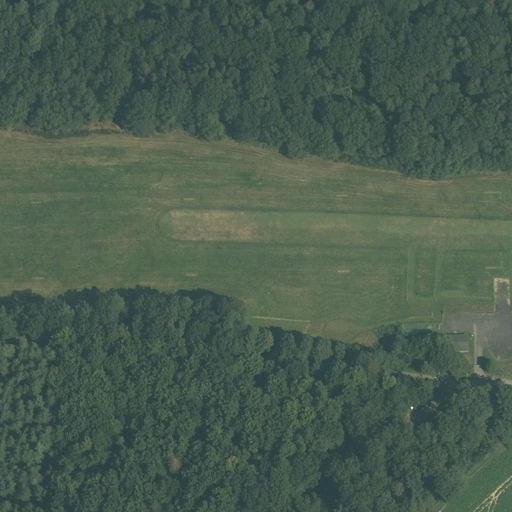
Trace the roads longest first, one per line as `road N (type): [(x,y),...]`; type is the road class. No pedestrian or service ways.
road 1 (track): [(0,135),(170,139),(427,180),(511,177)]
road 2 (track): [(464,386),(87,334),(0,345)]
